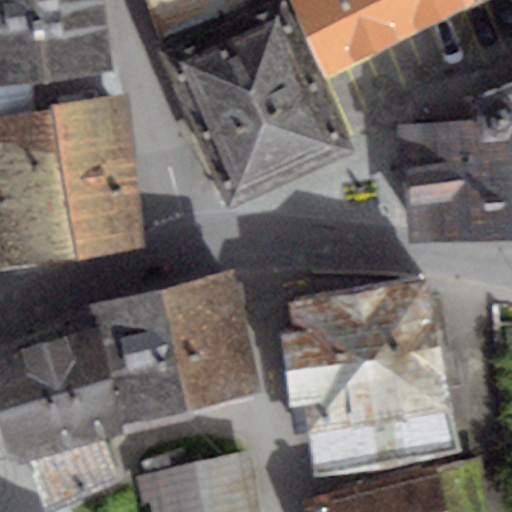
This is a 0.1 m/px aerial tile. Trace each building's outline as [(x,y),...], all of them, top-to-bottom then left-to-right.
[(99,0),(0,0),(0,80),(107,69),(99,0)] [(285,0),(261,0),(169,39),(231,186),(345,138),(285,0)] [(310,0),(343,66),(479,0),(310,0)] [(511,76),(407,113),(422,223),(511,214),(511,76)] [(129,102),(0,116),(0,269),(146,253),(129,102)] [(232,277),(103,304),(127,419),(256,392),(232,277)] [(431,285),(281,306),(304,472),(454,451),(431,285)] [(93,329),(0,354),(0,371),(20,445),(34,445),(48,496),(117,477),(102,421),(117,417),(93,329)] [(262,511),(254,462),(149,479),(154,511),(262,511)] [(465,471),(321,506),(323,511),(480,511),(480,510),(465,471)]
